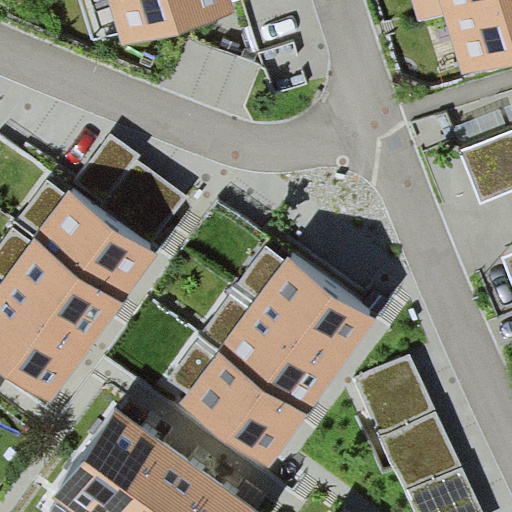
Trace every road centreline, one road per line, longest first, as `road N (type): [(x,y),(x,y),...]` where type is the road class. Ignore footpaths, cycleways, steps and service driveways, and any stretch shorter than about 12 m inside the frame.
road 1 (residential): [(0,43),(241,144),(306,143),(377,121)]
road 2 (residential): [(377,121),(511,442)]
road 3 (residential): [(341,0),(377,121)]
